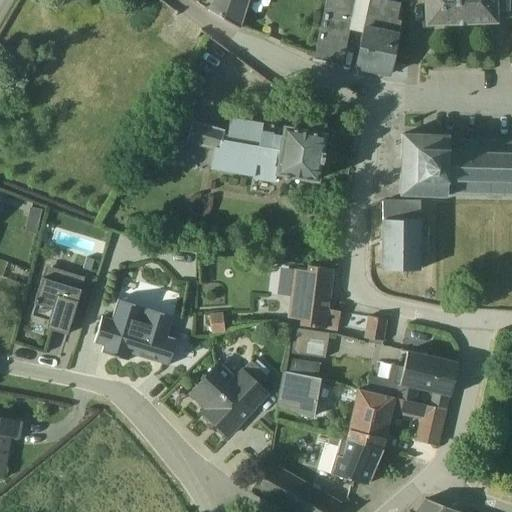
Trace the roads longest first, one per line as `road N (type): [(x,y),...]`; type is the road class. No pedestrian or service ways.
road 1 (residential): [(469,319),(382,303),(352,278),(373,94)]
road 2 (residential): [(0,366),(109,391),(131,404),(203,485)]
road 3 (residential): [(373,94),(231,37),(175,0)]
road 4 (residential): [(433,474),(449,450),(468,369),(469,319)]
road 5 (residential): [(511,99),(373,94)]
